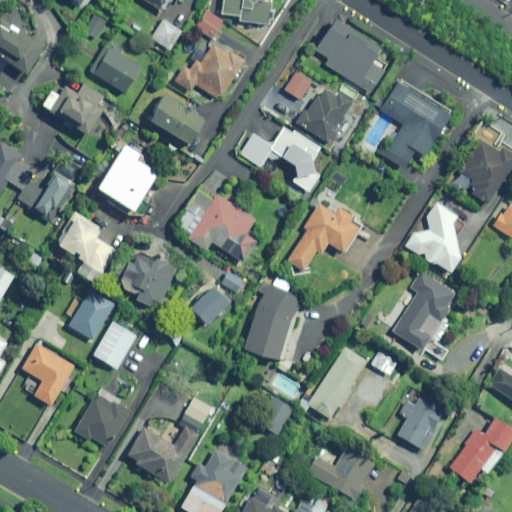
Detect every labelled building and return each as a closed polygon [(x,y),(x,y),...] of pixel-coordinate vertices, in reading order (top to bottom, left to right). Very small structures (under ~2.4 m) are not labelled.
[(143,0),(162,13),(171,0),(177,0),(181,2),(182,0),(143,0)] [(224,0),(223,15),(239,17),(238,21),(267,25),(270,3),(263,2),(262,0),(224,0)] [(222,21),(206,11),(195,29),(211,39),(222,21)] [(107,23),(93,16),(84,32),(97,39),(107,23)] [(356,31),(338,19),(316,51),(329,59),(325,64),(369,93),(383,72),(372,64),(382,49),(370,40),(356,31)] [(181,32),(163,20),(151,38),(169,50),(181,32)] [(17,36),(0,25),(0,75),(7,63),(27,75),(43,47),(18,33),(17,36)] [(243,62),(214,42),(200,64),(191,58),(175,82),(190,92),(195,84),(218,100),(243,62)] [(140,68),(106,46),(89,71),(124,94),(140,68)] [(312,80),(297,71),(285,91),(301,100),(312,80)] [(103,97),(81,83),(76,92),(66,86),(59,96),(51,91),(42,107),(87,136),(103,111),(96,107),(103,97)] [(449,116),(397,84),(380,111),(403,125),(392,143),(387,140),(379,154),(404,169),(415,150),(424,156),(449,116)] [(354,102),(328,86),(320,99),(318,97),(306,114),(302,112),(296,123),(327,143),(354,102)] [(204,121),(165,96),(150,121),(189,145),(204,121)] [(321,149),(293,131),(291,134),(282,128),(271,145),(252,133),(239,154),(261,168),(266,160),(280,158),(294,167),(295,176),(291,182),(308,193),(320,176),(314,173),(313,161),(321,149)] [(25,155),(1,140),(0,141),(0,196),(9,182),(23,191),(18,199),(53,222),(75,187),(51,172),(40,189),(30,182),(36,173),(21,163),(25,155)] [(498,152),(479,141),(459,172),(474,182),(468,192),(488,205),(511,165),(511,154),(501,148),(498,152)] [(140,155),(126,146),(98,189),(134,212),(158,174),(137,160),(140,155)] [(256,219),(217,195),(205,213),(191,204),(178,225),(192,234),(188,239),(205,251),(211,242),(243,263),(257,241),(246,235),(256,219)] [(424,254),(425,261),(434,266),(435,264),(450,273),(462,255),(453,224),(457,218),(434,204),(425,218),(429,231),(412,234),(404,247),(418,255),(424,254)] [(511,206),(507,204),(493,226),(511,238),(511,206)] [(328,211),(318,205),(304,228),(306,230),(287,262),(303,272),(315,251),(321,254),(327,243),(344,254),(359,228),(349,222),(352,217),(331,205),(328,211)] [(101,228),(75,213),(63,233),(66,235),(59,247),(102,273),(115,250),(95,238),(101,228)] [(148,263),(136,259),(134,265),(129,263),(120,289),(138,296),(136,301),(153,307),(155,300),(163,303),(176,267),(150,258),(148,263)] [(0,300),(14,277),(0,268),(0,300)] [(458,295),(420,271),(410,288),(418,292),(412,301),(406,297),(397,312),(402,316),(392,333),(422,351),(431,337),(436,327),(438,328),(458,295)] [(229,272),(227,274),(221,284),(237,293),(244,281),(229,272)] [(255,292),(264,296),(258,307),(244,349),(278,360),(290,320),(301,301),(288,293),(292,286),(277,277),(272,285),(270,284),(269,286),(261,281),(255,292)] [(229,304),(213,287),(191,310),(207,326),(229,304)] [(110,310),(87,297),(69,326),(93,340),(110,310)] [(136,336),(113,322),(93,356),(116,369),(136,336)] [(23,389),(34,396),(50,406),(74,366),(38,344),(23,369),(43,381),(41,384),(30,377),(23,389)] [(446,353),(431,344),(427,350),(442,360),(446,353)] [(306,414),(311,407),(332,421),(350,392),(348,391),(366,363),(344,348),(313,396),(306,391),(296,407),(306,414)] [(404,366),(380,351),(372,364),(397,378),(404,366)] [(511,367),(504,362),(488,386),(511,400),(511,367)] [(302,385),(280,373),(272,386),(295,398),(302,385)] [(102,388),(99,394),(75,432),(90,441),(92,439),(108,449),(129,413),(117,406),(121,400),(102,388)] [(446,411),(420,397),(415,407),(406,402),(400,414),(408,418),(398,436),(425,451),(446,411)] [(211,408),(194,398),(185,414),(202,424),(211,408)] [(293,409),(274,398),(258,425),(278,436),(293,409)] [(511,439),(511,428),(496,417),(483,436),(476,431),(449,468),(470,483),(481,469),(487,474),(511,439)] [(198,435),(185,427),(174,447),(144,429),(126,459),(169,484),(198,435)] [(375,462),(347,447),(335,469),(313,456),(304,472),(354,500),(375,462)] [(231,459),(216,450),(205,468),(201,466),(193,479),(197,482),(181,508),(187,511),(220,511),(240,481),(223,471),(231,459)] [(258,487),(251,499),(244,511),(281,511),(273,507),(278,498),(258,487)] [(434,511),(440,502),(422,492),(410,511),(434,511)] [(309,511),(312,508),(301,502),(296,511),(309,511)]
